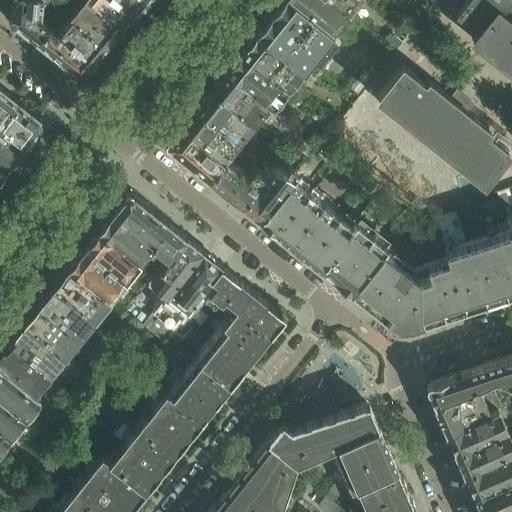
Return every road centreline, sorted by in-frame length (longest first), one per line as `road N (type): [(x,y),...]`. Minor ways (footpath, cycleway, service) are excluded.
road 1 (residential): [(174,511),(328,317),(315,296),(102,122)]
road 2 (residential): [(511,323),(394,362),(400,396),(450,511)]
road 3 (residential): [(0,251),(102,122)]
road 4 (residential): [(102,122),(202,0)]
road 5 (residential): [(0,41),(102,122)]
